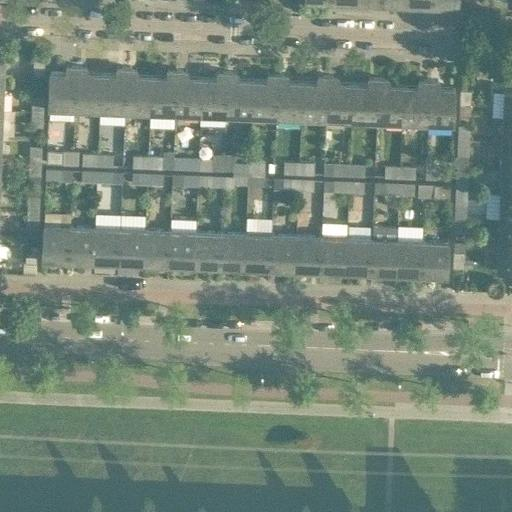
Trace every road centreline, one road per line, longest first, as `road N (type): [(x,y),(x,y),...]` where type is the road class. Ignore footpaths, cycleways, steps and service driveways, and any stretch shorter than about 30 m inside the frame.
road 1 (residential): [(511,52),(0,25)]
road 2 (secondary): [(433,352),(0,334)]
